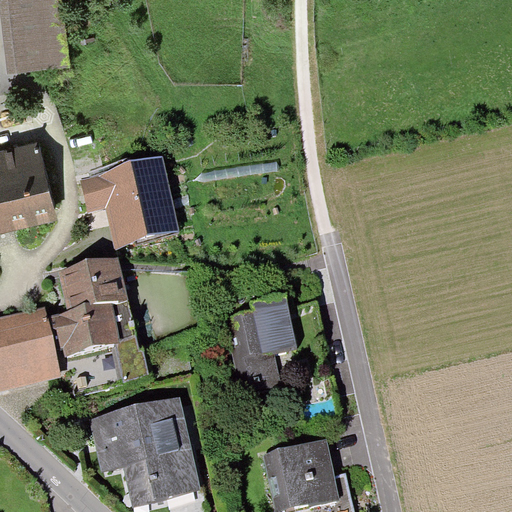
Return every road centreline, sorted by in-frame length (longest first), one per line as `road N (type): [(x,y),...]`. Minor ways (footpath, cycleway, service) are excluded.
road 1 (residential): [(390,511),(317,222)]
road 2 (track): [(317,222),(296,0)]
road 3 (residential): [(0,423),(96,511)]
